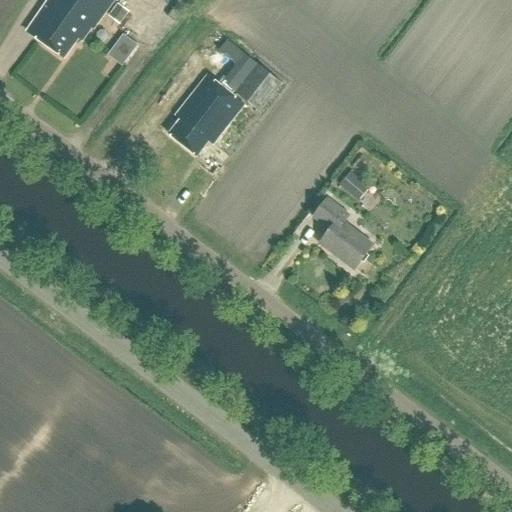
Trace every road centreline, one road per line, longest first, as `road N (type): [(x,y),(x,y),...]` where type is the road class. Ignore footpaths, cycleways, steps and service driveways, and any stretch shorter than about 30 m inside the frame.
road 1 (unclassified): [(511,488),(0,99)]
road 2 (tertiary): [(339,511),(0,254)]
